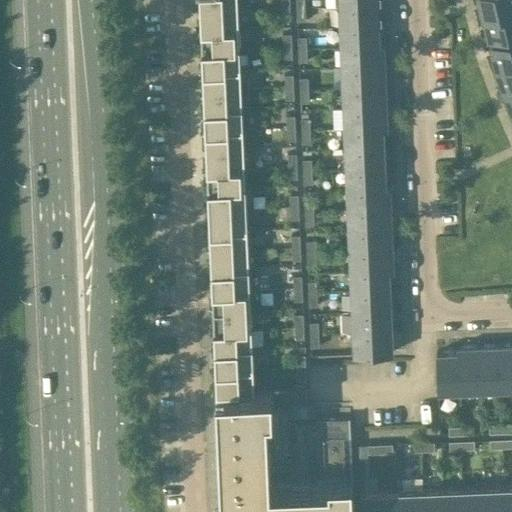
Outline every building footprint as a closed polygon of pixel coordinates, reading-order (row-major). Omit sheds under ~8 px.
[(237,0),(200,0),(201,10),(238,8),(237,0)] [(511,0),(481,0),(485,15),(511,8),(511,0)] [(339,5),(339,26),(379,24),(379,4),(339,5)] [(291,19),(291,6),(282,7),(283,19),(291,19)] [(297,7),(297,20),(306,19),(305,7),(297,7)] [(239,27),(238,8),(201,10),(201,29),(239,27)] [(511,31),(511,8),(485,15),(490,37),(511,31)] [(379,24),(339,26),(340,46),(384,44),(384,43),(380,43),(379,24)] [(240,46),(239,27),(201,29),(202,48),(240,46)] [(292,45),(292,32),(283,32),(284,45),(292,45)] [(307,35),(298,35),(298,48),(307,48),(307,35)] [(497,68),(511,63),(511,39),(492,44),(497,68)] [(344,47),(345,66),(385,65),(384,44),(340,46),(340,47),(344,47)] [(284,45),(284,57),(293,57),(292,45),(284,45)] [(202,48),(203,70),(241,68),(240,46),(202,48)] [(308,60),(307,48),(298,48),(299,60),(308,60)] [(511,63),(497,68),(505,90),(511,87),(511,63)] [(386,85),(385,65),(345,66),(346,87),(386,85)] [(241,87),(241,68),(203,70),(204,89),(241,87)] [(294,85),(293,73),(285,73),(285,86),(294,85)] [(300,76),(300,89),(309,88),(308,76),(300,76)] [(294,85),(285,86),(286,98),(294,98),(294,85)] [(346,87),(347,107),(387,105),(386,85),(346,87)] [(205,108),(242,106),(241,87),(204,89),(205,108)] [(309,88),(300,89),(301,101),(309,101),(309,88)] [(344,126),(344,128),(384,126),(384,125),(388,125),(387,105),(347,107),(348,126),(344,126)] [(205,108),(206,130),(243,128),(242,106),(205,108)] [(287,127),(296,126),(295,114),(286,114),(287,127)] [(311,129),(310,117),(301,117),(302,129),(311,129)] [(287,127),(287,139),(296,139),(296,126),(287,127)] [(385,146),(384,126),(344,128),(345,148),(385,146)] [(244,147),(243,128),(206,130),(207,149),(244,147)] [(311,129),(302,129),(302,142),(311,142),(311,129)] [(345,148),(346,168),(385,167),(385,146),(345,148)] [(244,147),(207,149),(207,168),(245,166),(244,147)] [(288,153),(289,165),(297,164),(297,152),(288,153)] [(303,158),(304,170),(312,170),(312,157),(303,158)] [(289,177),(298,177),(297,164),(289,165),(289,177)] [(246,185),(245,166),(207,168),(208,187),(246,185)] [(346,189),(390,187),(390,186),(386,186),(385,167),(346,168),(346,189)] [(304,183),(313,182),(312,170),(304,170),(304,183)] [(247,207),(246,185),(208,187),(209,208),(247,207)] [(350,189),(351,209),(391,207),(390,187),(346,189),(350,189)] [(298,193),(290,193),(290,206),(299,205),(298,193)] [(314,211),(314,198),(305,198),(305,211),(314,211)] [(300,218),(299,205),(290,206),(291,218),(300,218)] [(248,229),(247,207),(209,208),(210,230),(248,229)] [(391,207),(351,209),(352,229),(392,228),(391,207)] [(306,223),(315,223),(314,211),(305,211),(306,223)] [(352,229),(353,250),(393,248),(392,228),(352,229)] [(211,249),(248,248),(248,229),(210,230),(211,249)] [(300,233),(291,234),(292,247),(301,247),(300,233)] [(307,239),(307,252),(316,251),(315,239),(307,239)] [(301,258),(301,247),(292,247),(293,259),(301,258)] [(248,248),(211,249),(212,269),(249,267),(248,248)] [(394,269),(393,248),(353,250),(354,269),(350,269),(350,270),(394,269)] [(316,251),(307,252),(308,264),(316,264),(316,251)] [(212,290),(250,289),(249,267),(212,269),(212,290)] [(351,291),(391,289),(390,269),(394,269),(350,270),(351,291)] [(294,287),(302,287),(302,274),(293,275),(294,287)] [(308,280),(309,292),(318,292),(317,280),(308,280)] [(303,299),(302,287),(294,287),(294,300),(303,299)] [(212,290),(213,309),(251,308),(250,289),(212,290)] [(391,309),(391,289),(351,291),(352,311),(391,309)] [(309,292),(309,305),(318,304),(318,292),(309,292)] [(214,329),(252,327),(251,308),(213,309),(214,329)] [(391,309),(352,311),(352,332),(392,330),(391,309)] [(295,325),(304,325),(303,313),(295,313),(295,325)] [(311,333),(319,333),(319,320),(310,321),(311,333)] [(295,325),(296,338),(304,337),(304,325),(295,325)] [(252,327),(214,329),(215,348),(252,346),(252,327)] [(393,351),(392,330),(352,332),(353,353),(393,351)] [(311,333),(311,345),(320,345),(319,333),(311,333)] [(511,343),(498,344),(500,383),(511,382),(511,343)] [(498,344),(477,345),(479,384),(500,383),(498,344)] [(296,354),(297,366),(306,366),(305,345),(296,345),(296,354)] [(477,345),(457,346),(459,389),(460,389),(460,385),(479,384),(477,345)] [(253,368),(252,346),(215,348),(216,369),(253,368)] [(438,390),(459,389),(457,346),(457,350),(436,350),(438,390)] [(306,366),(297,366),(297,378),(306,378),(306,366)] [(253,368),(216,369),(217,389),(254,388),(253,368)] [(349,418),(316,419),(318,477),(329,476),(330,481),(272,484),(269,417),(273,417),(272,394),(219,396),(223,511),(354,511),(353,475),(350,416),(349,416),(349,418)] [(502,432),(511,431),(511,422),(502,423),(502,432)] [(490,432),(502,432),(502,423),(489,423),(490,432)] [(461,425),(462,433),(474,433),(474,424),(461,425)] [(449,434),(462,433),(461,425),(449,425),(449,434)] [(511,437),(503,438),(503,447),(511,446),(511,437)] [(490,447),(503,447),(503,438),(490,438),(490,447)] [(462,440),(462,448),(475,448),(474,439),(462,440)] [(462,440),(449,440),(450,449),(462,448),(462,440)] [(410,450),(423,450),(422,441),(410,442),(410,450)] [(434,441),(422,441),(423,450),(435,449),(434,441)] [(381,452),(393,451),(393,442),(381,443),(381,452)] [(369,452),(381,452),(381,443),(368,444),(369,452)] [(507,511),(506,485),(486,486),(487,511),(507,511)] [(487,511),(486,486),(466,487),(466,511),(487,511)] [(466,511),(466,487),(445,488),(446,511),(466,511)] [(425,511),(425,488),(403,489),(404,511),(425,511)] [(446,511),(445,488),(425,488),(425,511),(446,511)] [(404,511),(403,489),(382,490),(382,511),(404,511)] [(382,511),(382,490),(361,491),(361,511),(382,511)]
